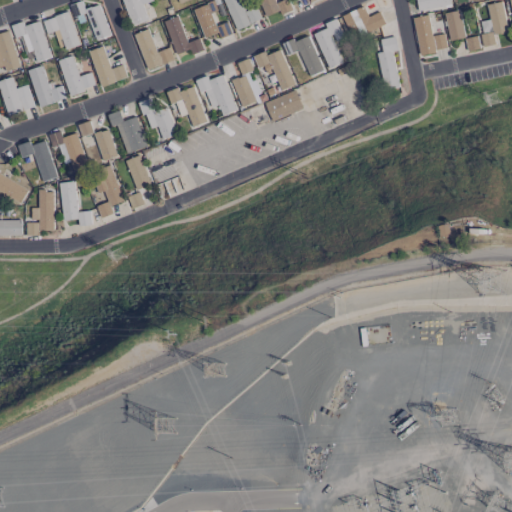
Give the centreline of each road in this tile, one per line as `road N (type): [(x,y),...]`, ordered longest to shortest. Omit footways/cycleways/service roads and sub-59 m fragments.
road 1 (residential): [(0,435),(322,285),(465,255),(511,254)]
road 2 (residential): [(61,247),(415,101),(397,0)]
road 3 (residential): [(0,140),(342,0)]
